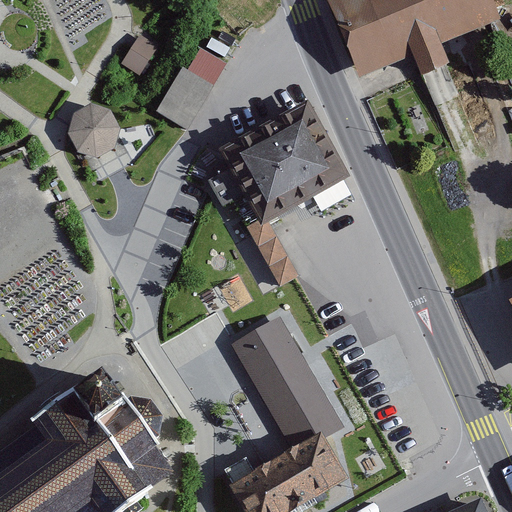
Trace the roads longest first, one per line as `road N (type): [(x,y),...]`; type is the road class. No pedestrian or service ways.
road 1 (secondary): [(299,0),(489,443)]
road 2 (residential): [(371,511),(489,443)]
